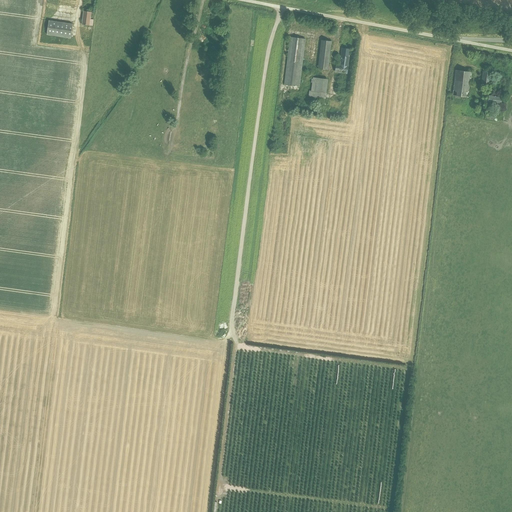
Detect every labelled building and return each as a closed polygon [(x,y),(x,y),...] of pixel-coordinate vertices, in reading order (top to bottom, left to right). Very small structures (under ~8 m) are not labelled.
[(83,11),(82,24),(93,26),(93,20),(90,19),(91,12),(83,11)] [(49,20),(47,35),(71,38),(73,24),(49,20)] [(290,37),(285,85),(299,87),(305,39),(290,37)] [(321,40),(318,69),(328,70),(331,41),(321,40)] [(336,64),(335,72),(347,74),(349,56),(349,53),(348,53),(349,49),(343,48),(342,55),(341,55),(340,64),(336,64)] [(455,70),(452,95),(469,97),(472,72),(455,70)] [(483,71),(481,85),(490,87),(491,72),(483,71)] [(309,90),(308,96),(325,99),(328,79),(313,77),(312,79),(311,78),(311,82),(312,83),(311,90),(309,90)] [(487,102),(492,103),(501,105),(502,97),(489,95),(487,102)]
